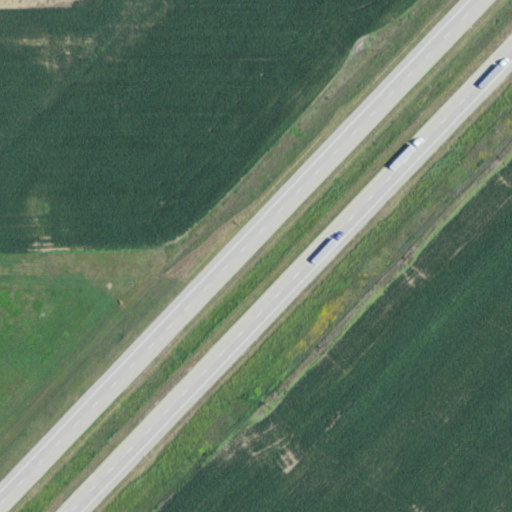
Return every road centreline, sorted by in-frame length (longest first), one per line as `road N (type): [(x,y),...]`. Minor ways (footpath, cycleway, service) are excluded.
road 1 (trunk): [(476,0),(0,501)]
road 2 (trunk): [(96,511),(511,65)]
